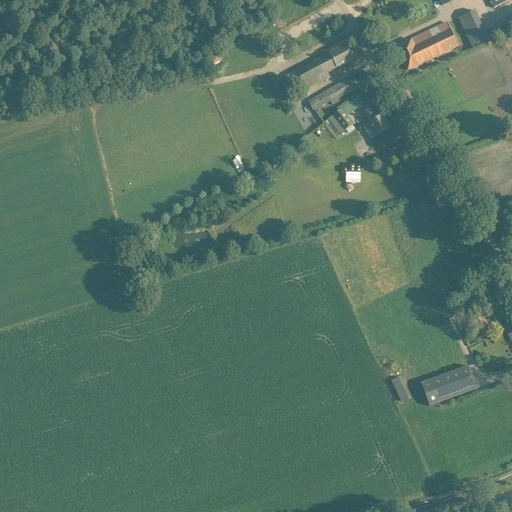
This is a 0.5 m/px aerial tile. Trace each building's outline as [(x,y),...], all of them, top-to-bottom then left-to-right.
[(489,0),(493,8),(510,0),(489,0)] [(488,40),(474,10),(457,18),(471,47),(488,40)] [(458,46),(454,37),(447,23),(395,47),(407,71),(440,55),(458,46)] [(345,45),(336,50),(291,74),(301,93),(328,79),(325,73),(337,67),(337,68),(352,59),(345,45)] [(339,102),(337,98),(348,93),(342,82),(307,102),(313,111),(330,102),(332,106),(339,102)] [(353,124),(347,116),(362,104),(356,97),(332,116),(344,131),(353,124)] [(377,136),(381,133),(390,128),(382,115),(376,118),(369,108),(362,112),(377,136)] [(310,117),(314,126),(322,122),(317,114),(310,117)] [(467,302),(463,295),(457,299),(460,306),(467,302)] [(511,306),(508,309),(500,313),(511,333),(511,332),(511,306)] [(471,318),(473,321),(481,338),(492,332),(485,319),(482,313),(471,318)] [(469,366),(421,384),(429,407),(477,389),(469,366)] [(391,381),(401,403),(411,398),(401,377),(391,381)]
